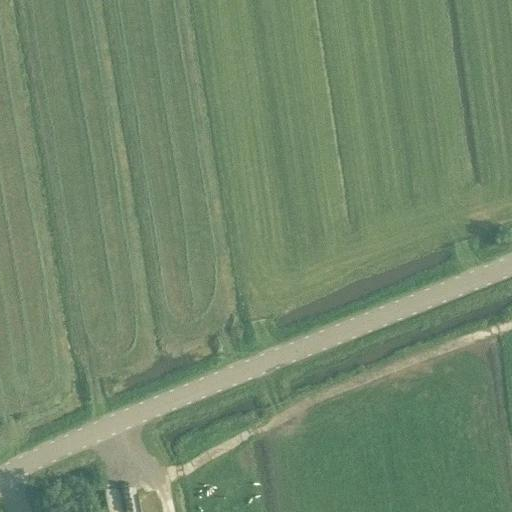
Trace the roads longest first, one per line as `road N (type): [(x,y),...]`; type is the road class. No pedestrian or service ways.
road 1 (unclassified): [(0,476),(511,264)]
road 2 (track): [(169,511),(164,475),(324,395),(511,324)]
